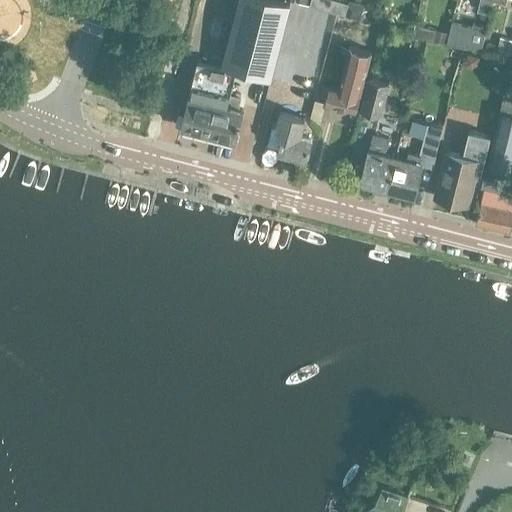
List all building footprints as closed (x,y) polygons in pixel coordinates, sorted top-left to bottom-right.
[(197,59),(189,94),(187,93),(179,127),(235,141),(244,108),(228,104),(236,71),(271,79),(291,0),(290,0),(237,0),(221,65),(197,59)] [(492,0),(479,0),(477,11),(489,14),(492,0)] [(153,13),(140,9),(136,21),(149,26),(153,13)] [(454,15),(448,39),(480,47),(486,24),(454,15)] [(417,23),(416,35),(447,38),(448,26),(417,23)] [(355,109),(370,49),(349,44),(338,89),(329,86),(325,102),(355,109)] [(369,75),(360,111),(380,116),(389,80),(369,75)] [(511,78),(510,78),(501,112),(487,167),(511,173),(511,171),(511,78)] [(271,128),(266,145),(278,148),(277,151),(306,159),(312,138),(301,135),(306,118),(279,111),(277,121),(276,121),(274,129),(271,128)] [(442,125),(441,125),(430,122),(423,150),(435,153),(442,125)] [(447,149),(435,196),(466,204),(475,171),(481,172),(491,134),(469,129),(463,152),(447,149)] [(387,187),(395,155),(385,152),(389,136),(373,132),(369,148),(361,181),(387,187)] [(406,158),(395,155),(387,187),(413,194),(421,162),(419,161),(421,153),(408,150),(406,158)] [(483,190),(475,222),(509,231),(511,217),(511,196),(496,192),(498,184),(482,179),(479,189),(483,190)] [(401,511),(408,493),(382,485),(373,507),(379,510),(378,511),(401,511)]
